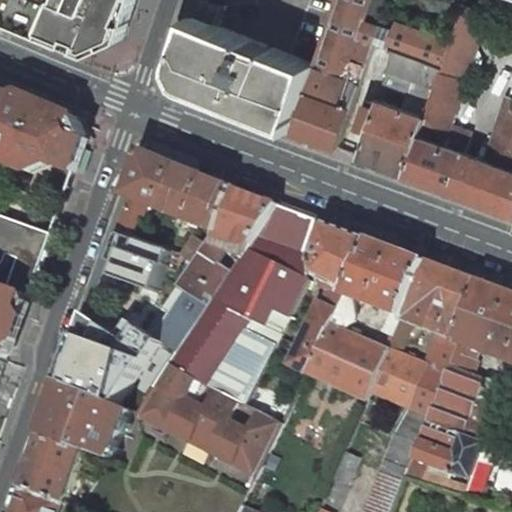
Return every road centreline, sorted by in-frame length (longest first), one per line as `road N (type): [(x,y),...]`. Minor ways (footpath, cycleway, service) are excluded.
road 1 (secondary): [(132,106),(511,249)]
road 2 (residential): [(0,485),(132,106)]
road 3 (secondary): [(0,51),(132,106)]
